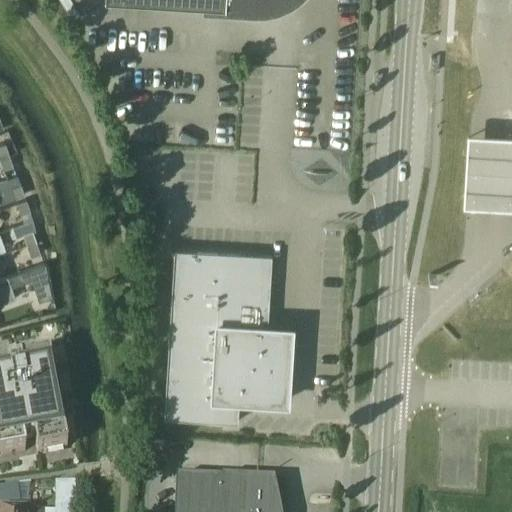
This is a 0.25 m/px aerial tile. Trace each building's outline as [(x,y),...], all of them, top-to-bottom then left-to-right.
[(112,0),(228,7),(227,16),(245,17),(246,8),(253,9),(259,9),(264,8),(269,8),(274,6),(279,5),(284,3),(288,0),(112,0)] [(511,131),(466,128),(461,202),(511,205),(511,131)] [(6,143),(0,144),(0,157),(0,158),(10,155),(6,143)] [(151,211),(217,212),(219,151),(152,150),(151,211)] [(4,169),(14,166),(10,156),(10,155),(0,158),(4,169)] [(25,195),(18,175),(17,175),(0,181),(7,201),(14,198),(15,199),(25,195)] [(21,215),(24,223),(33,220),(31,211),(26,199),(17,203),(17,204),(21,215)] [(24,223),(19,225),(22,234),(23,233),(27,245),(36,242),(33,231),(36,230),(33,220),(24,223)] [(31,257),(41,254),(36,242),(27,245),(31,257)] [(285,400),(289,326),(266,325),(270,254),(173,248),(163,416),(236,420),(238,397),(285,400)] [(50,285),(46,263),(8,276),(11,285),(32,278),(36,290),(50,285)] [(0,303),(2,303),(2,302),(15,298),(11,285),(8,276),(0,278),(0,303)] [(53,377),(48,353),(18,359),(21,375),(10,378),(8,366),(0,367),(0,457),(24,452),(22,441),(34,438),(37,455),(66,449),(62,424),(56,425),(54,416),(60,415),(55,387),(49,388),(47,378),(53,377)] [(452,412),(452,428),(480,429),(480,413),(452,412)] [(175,482),(173,511),(282,511),(283,484),(219,481),(219,483),(175,482)] [(74,511),(74,484),(60,484),(59,511),(74,511)] [(18,485),(0,487),(0,507),(20,505),(18,485)]
